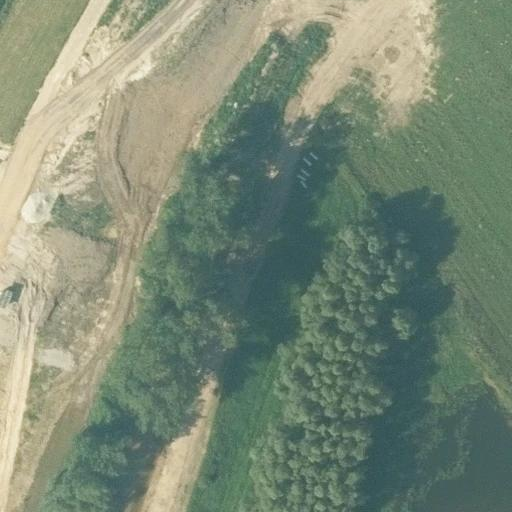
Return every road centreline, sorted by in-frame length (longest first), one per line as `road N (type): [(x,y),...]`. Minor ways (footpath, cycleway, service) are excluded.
road 1 (track): [(153,0),(0,380)]
road 2 (unclassified): [(0,246),(144,0)]
road 3 (track): [(187,511),(222,385)]
